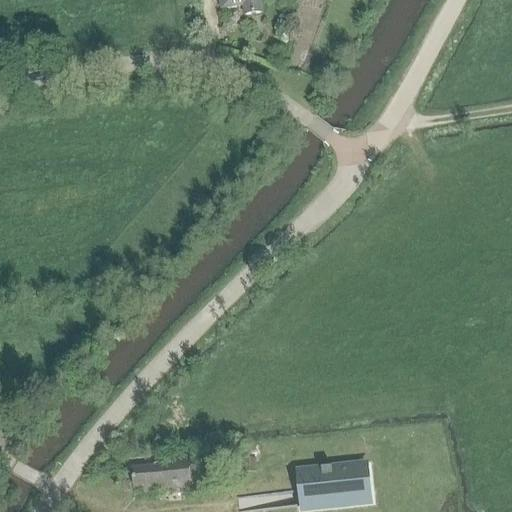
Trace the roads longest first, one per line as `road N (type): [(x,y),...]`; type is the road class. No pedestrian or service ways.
road 1 (tertiary): [(43,511),(129,398),(331,201),(362,155)]
road 2 (unclassified): [(0,64),(163,49),(228,66),(297,108)]
road 3 (tertiary): [(362,155),(450,0)]
